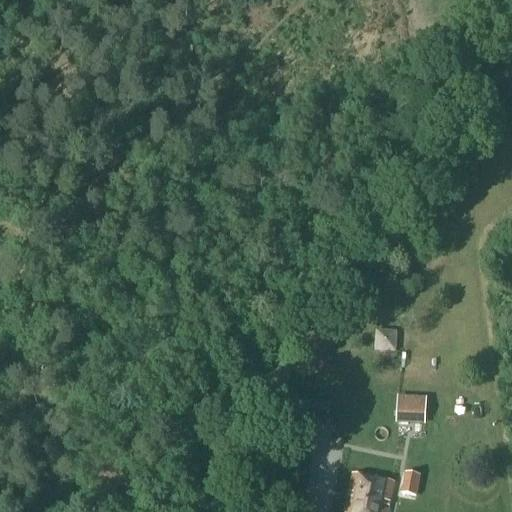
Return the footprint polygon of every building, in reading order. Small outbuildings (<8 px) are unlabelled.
[(375,333),(374,353),(395,354),(396,333),(375,332),(375,333)] [(326,429),(330,406),(290,399),(286,422),(326,429)] [(424,427),(425,400),(397,399),(395,425),(424,427)] [(233,486),(257,483),(255,466),(231,468),(233,486)] [(388,511),(394,484),(353,475),(345,511),(388,511)] [(415,498),(419,478),(404,475),(400,495),(415,498)]
